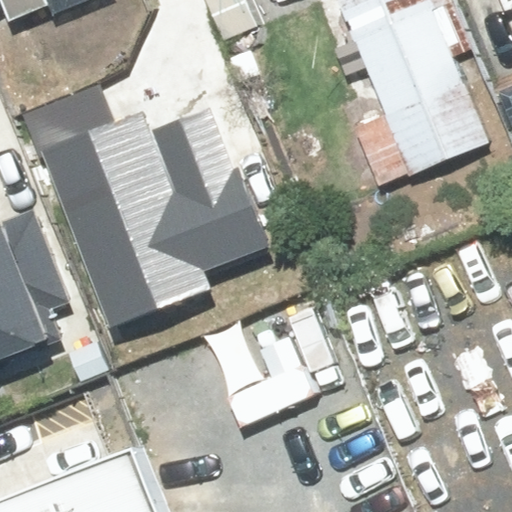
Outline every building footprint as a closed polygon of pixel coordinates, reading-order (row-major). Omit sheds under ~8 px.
[(16,0),(25,22),(66,5),(64,0),(16,0)] [(462,0),(352,0),(367,40),(347,47),(357,77),(384,67),(400,115),(365,127),(386,186),(501,146),(468,54),(480,50),(462,0)] [(113,86),(35,116),(51,157),(62,153),(120,303),(222,263),(163,111),(128,124),(113,86)] [(0,357),(62,330),(48,300),(79,287),(43,204),(0,223),(0,357)] [(6,494),(13,511),(175,511),(147,439),(6,494)] [(511,511),(511,463),(482,476),(496,511),(511,511)]
